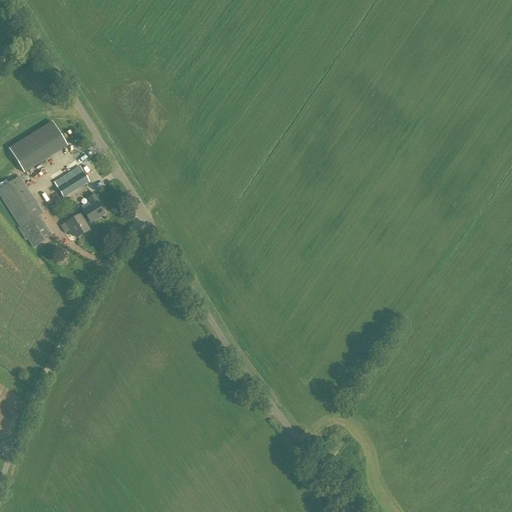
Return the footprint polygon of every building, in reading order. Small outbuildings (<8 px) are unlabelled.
[(51,122),(8,149),(23,173),(66,146),(51,122)] [(63,199),(89,182),(79,166),(53,183),(63,199)] [(39,215),(40,216),(43,213),(19,176),(0,188),(0,195),(20,227),(20,228),(39,215)] [(83,211),(84,213),(89,222),(90,223),(104,214),(97,203),(99,202),(94,195),(87,199),(91,206),(83,211)] [(56,218),(64,213),(56,201),(49,206),(56,218)] [(84,224),(89,222),(84,213),(79,216),(64,225),(72,237),(74,235),(76,239),(88,231),(84,224)] [(52,235),(40,216),(39,215),(20,228),(20,227),(18,228),(26,241),(28,240),(33,248),(52,235)]
